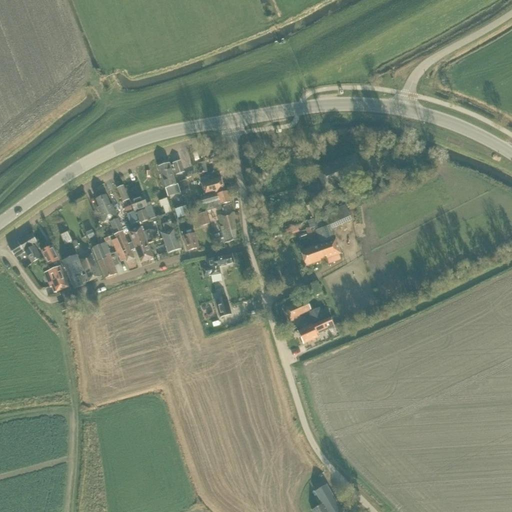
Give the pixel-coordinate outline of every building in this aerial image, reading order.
[(352,179),(363,174),(355,156),(345,160),(344,157),(315,169),(325,193),(353,181),(352,179)] [(173,164),(176,174),(183,172),(180,161),(173,164)] [(194,164),(197,175),(206,172),(203,162),(194,164)] [(171,187),(176,185),(169,164),(159,168),(167,194),(173,192),(171,187)] [(224,190),(221,177),(214,180),(214,179),(209,180),(208,176),(199,178),(204,195),(224,190)] [(117,189),(123,202),(129,199),(123,186),(117,189)] [(215,194),(217,200),(219,200),(220,205),(230,202),(227,191),(217,194),(216,193),(215,194)] [(203,206),(217,201),(217,200),(215,194),(200,198),(203,206)] [(96,208),(102,222),(108,220),(108,222),(109,222),(112,228),(109,229),(111,235),(122,231),(112,205),(110,206),(105,195),(95,199),(98,207),(96,208)] [(134,211),(140,224),(150,219),(145,207),(147,207),(143,196),(129,201),(133,211),(134,211)] [(320,196),(305,202),(308,210),(323,203),(320,196)] [(161,207),(169,205),(167,199),(159,201),(161,207)] [(130,206),(124,209),(130,225),(134,224),(136,229),(128,232),(132,242),(137,240),(139,245),(146,242),(138,222),(133,212),(130,206)] [(188,215),(186,208),(175,212),(177,218),(188,215)] [(315,227),(316,230),(315,231),(320,245),(301,252),(306,266),(340,253),(331,230),(352,221),(346,208),(326,217),(313,222),(312,220),(307,221),(310,229),(315,227)] [(198,215),(201,226),(209,223),(205,212),(198,215)] [(217,216),(224,243),(237,239),(235,230),(236,230),(234,224),(236,224),(233,212),(217,216)] [(159,215),(160,223),(168,222),(167,218),(174,218),(174,214),(159,215)] [(161,233),(168,253),(180,249),(173,230),(170,222),(162,224),(165,232),(161,233)] [(181,233),(182,237),(187,251),(199,248),(194,234),(192,234),(191,230),(186,231),(186,232),(181,233)] [(65,245),(72,241),(67,232),(60,235),(65,245)] [(35,242),(31,234),(17,242),(17,241),(8,247),(13,255),(19,251),(21,254),(24,252),(31,263),(40,258),(33,246),(32,246),(31,245),(35,242)] [(134,259),(127,244),(123,236),(111,241),(120,262),(125,260),(126,262),(134,259)] [(139,245),(137,240),(132,242),(128,244),(130,251),(135,249),(141,263),(153,258),(146,242),(139,245)] [(109,254),(105,243),(92,248),(105,278),(117,274),(109,254)] [(54,293),(58,291),(68,287),(59,267),(58,267),(56,261),(59,260),(52,246),(41,251),(48,265),(47,266),(50,271),(44,273),(50,288),(51,287),(54,293)] [(79,259),(84,271),(88,281),(101,276),(92,254),(79,259)] [(64,267),(69,278),(81,273),(83,272),(75,255),(61,261),(64,267)] [(201,269),(203,277),(208,276),(220,274),(218,268),(233,265),(232,261),(231,255),(218,257),(205,261),(206,268),(201,269)] [(82,276),(81,273),(69,278),(73,289),(85,284),(84,283),(87,282),(85,275),(82,276)] [(322,293),(317,281),(302,288),(304,292),(304,293),(311,290),(314,297),(322,293)] [(298,316),(310,310),(303,294),(293,298),(295,303),(284,307),(290,321),(299,317),(298,316)] [(78,296),(70,299),(73,306),(80,303),(79,303),(81,302),(78,296)] [(230,315),(225,298),(214,301),(218,318),(230,315)] [(59,305),(61,312),(67,310),(64,302),(59,305)] [(318,307),(313,310),(307,312),(311,322),(317,320),(322,317),(320,311),(318,307)] [(323,319),(328,316),(325,309),(320,311),(322,317),(323,319)] [(318,338),(317,335),(333,327),(329,318),(326,319),(320,322),(320,323),(313,326),(312,325),(298,331),(303,344),(318,338)] [(314,492),(322,504),(311,511),(312,511),(341,511),(326,485),(314,492)]
